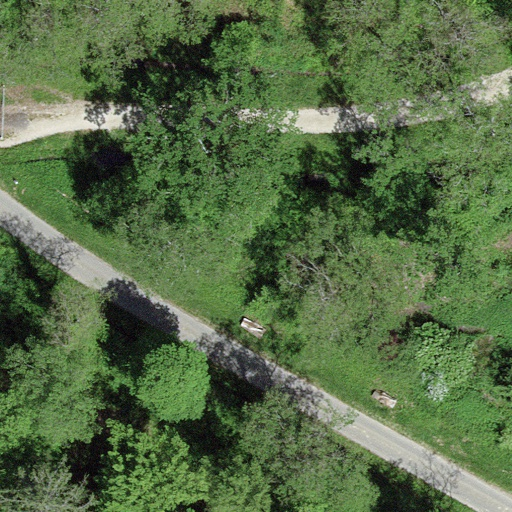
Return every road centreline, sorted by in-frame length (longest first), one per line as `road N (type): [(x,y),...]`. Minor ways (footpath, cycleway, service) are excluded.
road 1 (unclassified): [(0,204),(206,339),(511,511)]
road 2 (track): [(0,119),(378,117),(511,83)]
